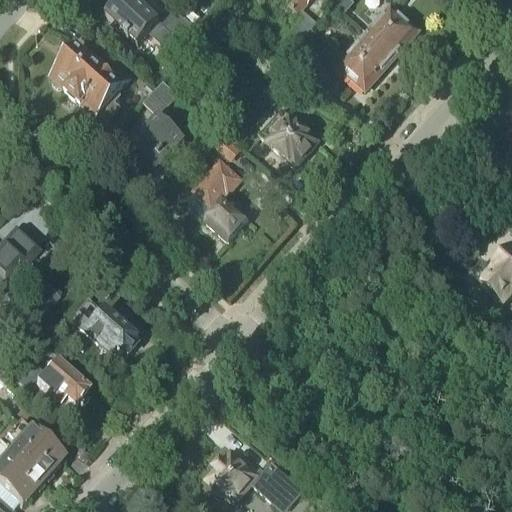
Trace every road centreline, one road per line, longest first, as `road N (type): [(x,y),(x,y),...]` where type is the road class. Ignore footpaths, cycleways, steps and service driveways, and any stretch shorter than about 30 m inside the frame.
road 1 (residential): [(230,337),(511,31)]
road 2 (residential): [(230,337),(0,120)]
road 3 (track): [(241,325),(274,352),(511,383)]
road 4 (residential): [(75,511),(230,337)]
